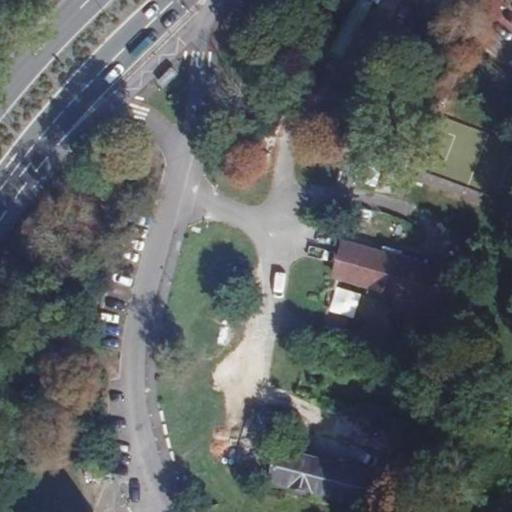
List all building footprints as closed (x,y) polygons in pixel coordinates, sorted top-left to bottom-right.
[(365,155),(380,129),(356,115),(341,141),(365,155)] [(466,275),(342,241),(332,276),(434,304),(431,318),(452,325),(466,275)] [(477,251),(471,278),(482,280),(489,254),(477,251)] [(334,287),(328,311),(353,318),(359,293),(334,287)] [(322,312),(319,322),(341,327),(343,317),(322,312)] [(279,449),(271,481),(380,510),(389,479),(279,449)]
